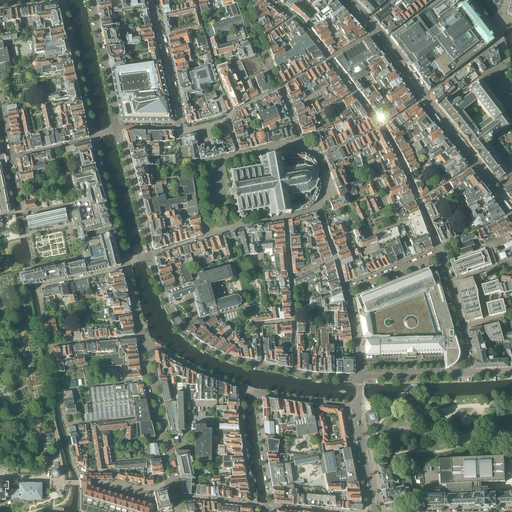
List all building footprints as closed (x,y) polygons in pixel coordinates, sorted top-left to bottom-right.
[(140,1),(133,2),(132,0),(127,0),(128,9),(135,8),(141,8),(140,1)] [(148,11),(146,0),(145,0),(140,1),(141,8),(142,12),(148,11)] [(215,1),(208,2),(210,10),(216,9),(214,4),(222,2),(223,7),(223,9),(225,8),(225,7),(236,4),(234,0),(222,0),(221,0),(220,0),(215,0),(215,1)] [(264,2),(260,0),(259,0),(253,5),(254,9),(255,10),(262,5),(264,2)] [(290,9),(299,1),(297,0),(289,0),(285,5),(290,9)] [(299,0),(299,1),(290,9),(300,16),(306,23),(310,19),(311,19),(314,17),(320,13),(327,8),(335,1),(334,0),(299,0)] [(364,0),(360,4),(370,15),(371,15),(380,7),(383,5),(383,4),(387,0),(364,0)] [(395,0),(390,4),(394,8),(395,9),(398,7),(401,11),(405,7),(410,4),(412,6),(415,3),(413,1),(412,0),(395,0)] [(419,0),(412,0),(415,3),(420,10),(424,7),(419,0)] [(454,6),(460,1),(461,0),(460,0),(439,0),(427,9),(436,24),(453,11),(456,9),(454,6)] [(330,16),(341,7),(335,1),(327,8),(320,13),(314,17),(311,19),(310,19),(311,21),(314,19),(316,22),(317,21),(318,23),(319,23),(320,24),(322,22),(321,22),(322,22),(323,22),(325,20),(330,16)] [(210,10),(208,2),(199,4),(201,12),(210,10)] [(264,2),(262,5),(261,6),(262,6),(259,8),(262,11),(268,7),(270,5),(264,2)] [(412,6),(411,6),(416,13),(418,12),(420,10),(415,3),(412,6)] [(44,13),(59,11),(58,4),(43,6),(44,13)] [(240,16),(236,4),(225,7),(225,8),(228,17),(229,19),(240,16)] [(395,9),(390,4),(388,6),(387,5),(380,10),(381,12),(374,18),(378,23),(379,25),(389,17),(390,14),(389,14),(390,13),(395,9)] [(412,16),(416,13),(411,6),(412,6),(410,4),(405,7),(412,16)] [(485,48),(493,42),(493,41),(493,40),(482,26),(480,23),(478,20),(476,18),(471,12),(466,7),(464,4),(456,9),(453,11),(454,13),(434,28),(438,33),(440,36),(407,58),(412,65),(425,56),(429,61),(431,64),(429,65),(430,66),(428,67),(427,66),(425,68),(430,75),(433,72),(437,70),(444,79),(460,67),(485,48)] [(503,12),(508,14),(509,11),(510,7),(499,4),(499,5),(503,12)] [(173,12),(172,9),(170,10),(169,5),(162,7),(163,14),(169,13),(173,12)] [(44,13),(43,6),(34,7),(35,14),(44,13)] [(268,7),(262,11),(256,16),(259,21),(266,16),(268,15),(270,17),(273,15),(271,13),(272,12),(268,7)] [(335,18),(344,11),(343,9),(341,7),(330,16),(325,20),(330,27),(332,25),(336,22),(334,20),(335,19),(335,18)] [(390,21),(392,20),(396,17),(399,15),(400,14),(401,14),(402,12),(401,11),(398,7),(395,9),(390,13),(389,14),(390,14),(389,17),(379,25),(381,27),(383,28),(385,30),(392,24),(390,21)] [(408,19),(412,16),(405,7),(401,11),(402,12),(404,11),(405,13),(404,13),(408,19)] [(31,15),(30,8),(18,9),(20,18),(30,17),(30,15),(31,15)] [(122,11),(122,10),(118,10),(117,8),(111,9),(98,11),(100,21),(116,19),(115,14),(114,15),(114,13),(122,11)] [(149,17),(148,11),(142,12),(141,8),(135,8),(136,13),(139,13),(140,18),(142,18),(149,17)] [(16,23),(16,20),(21,20),(20,18),(18,9),(14,10),(8,11),(9,16),(7,16),(8,21),(8,22),(14,21),(14,26),(15,26),(17,25),(17,22),(16,23)] [(276,17),(281,13),(276,9),(272,12),(271,13),(273,15),(270,17),(271,18),(273,20),(275,19),(276,20),(273,22),(275,23),(276,22),(278,20),(276,17)] [(436,24),(427,9),(416,17),(427,31),(436,24)] [(62,26),(59,12),(59,11),(44,13),(35,14),(35,16),(37,30),(44,29),(45,29),(45,24),(51,23),(52,28),(62,26)] [(347,14),(344,11),(335,18),(335,19),(334,20),(336,22),(347,14)] [(404,13),(405,13),(404,11),(402,12),(401,14),(400,14),(399,15),(405,22),(408,19),(404,13)] [(335,28),(350,17),(347,14),(336,22),(332,25),(335,28)] [(274,28),(284,21),(288,18),(284,15),(278,20),(276,22),(275,23),(273,25),(274,28)] [(399,15),(396,17),(402,24),(405,22),(399,15)] [(221,21),(220,22),(211,24),(211,25),(215,35),(233,29),(244,25),(243,25),(243,22),(241,19),(240,16),(241,16),(240,16),(229,19),(221,22),(221,21)] [(266,24),(271,22),(270,21),(270,22),(266,16),(259,21),(262,27),(266,24)] [(151,26),(149,17),(142,18),(143,23),(144,23),(144,26),(151,26)] [(350,17),(335,28),(337,30),(346,24),(347,26),(354,21),(350,17)] [(428,33),(427,31),(416,17),(400,30),(390,37),(407,58),(440,36),(438,33),(434,28),(428,33)] [(402,24),(396,17),(392,20),(394,23),(397,27),(402,24)] [(113,23),(112,21),(116,21),(116,19),(100,21),(102,28),(117,26),(117,30),(118,30),(120,30),(119,26),(119,22),(113,23)] [(326,28),(316,35),(321,41),(324,45),(334,39),(336,41),(337,40),(345,35),(346,35),(350,33),(359,26),(354,21),(347,26),(346,24),(337,30),(335,28),(332,25),(330,27),(325,20),(323,22),(322,22),(321,22),(322,22),(322,23),(326,28)] [(271,22),(266,24),(268,27),(270,30),(274,28),(273,25),(275,23),(273,22),(272,23),(271,22)] [(291,33),(299,27),(294,22),(287,26),(285,24),(284,25),(282,27),(287,35),(291,33)] [(326,28),(322,23),(312,29),(316,35),(326,28)] [(394,23),(392,24),(385,30),(388,35),(397,27),(394,23)] [(215,35),(211,25),(206,27),(210,40),(216,38),(215,35)] [(216,38),(210,40),(213,52),(214,57),(219,56),(221,55),(228,53),(251,46),(249,38),(248,36),(244,25),(233,29),(234,32),(239,30),(240,32),(241,32),(244,40),(234,43),(230,44),(219,47),(216,38)] [(64,32),(62,26),(52,28),(49,28),(50,33),(50,34),(53,33),(53,34),(64,32)] [(153,36),(151,26),(144,26),(138,27),(139,35),(140,35),(141,37),(143,37),(153,36)] [(359,26),(350,33),(352,36),(361,29),(359,26)] [(282,27),(278,29),(283,36),(284,37),(286,35),(287,35),(282,27)] [(299,27),(291,33),(287,35),(290,40),(289,41),(290,43),(305,34),(299,27)] [(283,36),(278,29),(271,34),(265,37),(269,46),(272,54),(279,49),(277,48),(280,46),(281,48),(286,45),(282,38),(275,43),(275,42),(274,41),(283,36)] [(361,29),(352,36),(355,41),(356,40),(357,40),(362,36),(363,36),(366,34),(361,29)] [(121,44),(118,30),(117,30),(103,32),(106,46),(120,44),(121,44)] [(17,39),(16,33),(16,31),(16,32),(1,35),(2,40),(3,40),(3,42),(4,42),(4,41),(8,40),(8,41),(9,41),(9,40),(17,39)] [(190,38),(190,36),(191,36),(190,31),(188,32),(188,31),(184,32),(183,32),(185,37),(183,38),(184,42),(186,41),(186,44),(191,43),(191,40),(194,40),(193,37),(190,38)] [(66,39),(64,32),(53,34),(53,33),(50,34),(50,33),(46,34),(45,35),(34,36),(28,37),(30,50),(31,50),(46,47),(45,44),(52,42),(52,43),(66,39)] [(180,38),(183,38),(185,37),(183,32),(179,33),(174,35),(168,36),(169,42),(175,41),(180,38)] [(345,35),(337,40),(340,43),(342,41),(341,40),(345,38),(349,44),(355,41),(352,36),(350,33),(346,35),(345,35)] [(299,55),(300,58),(302,57),(304,59),(305,58),(307,57),(307,56),(304,51),(306,50),(314,45),(305,34),(290,43),(286,45),(281,48),(279,49),(272,54),(277,67),(285,62),(288,60),(288,61),(294,57),(299,55)] [(140,37),(134,38),(131,38),(131,36),(125,37),(126,43),(123,44),(123,43),(122,43),(122,44),(120,45),(120,44),(106,46),(108,57),(126,55),(131,54),(130,46),(141,44),(140,37)] [(181,46),(171,49),(172,54),(188,49),(187,46),(197,43),(196,40),(198,39),(197,38),(195,37),(193,37),(194,40),(191,40),(191,43),(186,44),(181,46)] [(205,37),(198,39),(196,40),(197,43),(198,48),(207,45),(205,37)] [(171,49),(181,46),(180,38),(175,41),(169,42),(170,44),(171,49)] [(366,62),(380,53),(376,47),(369,38),(362,42),(334,59),(346,74),(366,62)] [(68,47),(66,39),(52,43),(52,42),(45,44),(46,47),(31,50),(32,55),(44,53),(45,59),(51,59),(51,58),(70,55),(68,47)] [(339,45),(336,41),(334,39),(324,45),(327,49),(333,45),(335,47),(339,45)] [(157,51),(154,40),(147,41),(149,52),(150,52),(157,51)] [(339,45),(335,47),(338,51),(345,46),(342,41),(340,43),(337,40),(336,41),(339,45)] [(307,57),(308,56),(318,51),(316,48),(314,45),(306,50),(309,55),(307,56),(307,57)] [(333,45),(327,49),(331,54),(335,52),(338,51),(335,47),(333,45)] [(255,56),(251,46),(228,53),(230,58),(238,55),(240,61),(253,56),(255,56)] [(495,50),(496,50),(496,48),(496,47),(495,47),(494,47),(488,52),(491,56),(493,54),(492,53),(496,51),(495,50)] [(4,49),(0,49),(0,63),(4,63),(10,62),(7,48),(4,49)] [(189,48),(188,49),(172,54),(173,59),(190,54),(189,48)] [(210,55),(209,51),(209,50),(208,51),(208,50),(203,51),(203,52),(197,53),(198,59),(200,58),(210,55)] [(150,52),(152,59),(153,63),(159,62),(158,58),(157,51),(150,52)] [(318,51),(308,56),(307,57),(305,58),(308,62),(310,60),(309,58),(311,57),(313,60),(321,55),(318,51)] [(493,58),(491,56),(488,52),(484,54),(478,58),(482,64),(489,60),(493,58)] [(350,78),(383,57),(380,53),(366,62),(346,74),(350,78)] [(126,55),(108,57),(111,69),(129,67),(129,66),(128,60),(131,60),(131,57),(131,54),(126,55)] [(191,61),(193,61),(192,57),(191,54),(190,54),(173,59),(175,66),(184,64),(191,61)] [(61,66),(72,64),(70,55),(51,58),(51,59),(45,59),(34,61),(35,69),(42,68),(42,66),(51,65),(51,68),(57,67),(61,66)] [(299,55),(294,57),(302,72),(307,69),(300,58),(299,55)] [(313,60),(309,62),(310,63),(312,62),(314,66),(316,64),(324,59),(321,55),(313,60)] [(498,55),(493,58),(489,60),(493,66),(498,63),(499,62),(499,61),(498,55)] [(431,64),(429,61),(425,56),(412,65),(412,66),(414,69),(417,73),(425,68),(427,66),(428,67),(430,66),(429,65),(431,64)] [(302,72),(294,57),(288,61),(290,64),(291,66),(291,65),(297,75),(302,72)] [(302,57),(300,58),(307,69),(311,67),(308,63),(308,62),(305,58),(304,59),(302,57)] [(390,66),(383,57),(350,78),(354,83),(359,80),(369,74),(373,78),(390,66)] [(493,66),(489,60),(482,64),(482,65),(486,70),(492,66),(493,66)] [(192,64),(191,61),(184,64),(175,66),(177,73),(189,70),(188,67),(190,66),(190,65),(192,64)] [(167,97),(159,62),(153,63),(129,66),(129,67),(111,69),(112,76),(114,87),(116,97),(118,102),(122,122),(139,122),(173,123),(167,97)] [(325,62),(317,67),(322,74),(326,71),(327,73),(332,70),(327,63),(326,62),(325,62)] [(213,83),(219,80),(213,63),(202,66),(196,68),(189,70),(177,73),(180,89),(192,86),(194,94),(198,93),(199,96),(204,95),(202,86),(213,83)] [(75,73),(72,64),(61,66),(57,67),(51,68),(52,73),(60,72),(61,76),(75,73)] [(291,66),(290,64),(287,66),(288,67),(288,68),(288,69),(293,78),(297,75),(291,65),(291,66)] [(242,90),(240,85),(234,87),(228,72),(227,68),(225,65),(218,68),(222,82),(233,108),(244,103),(241,96),(239,92),(242,91),(242,90)] [(474,71),(470,66),(470,65),(469,65),(468,65),(463,70),(465,73),(464,74),(466,77),(474,71)] [(373,78),(376,84),(394,72),(390,66),(373,78)] [(323,76),(322,74),(317,67),(313,70),(316,75),(318,79),(320,78),(322,77),(323,76)] [(426,78),(430,75),(425,68),(417,73),(424,84),(428,89),(428,91),(433,87),(426,78)] [(293,78),(288,69),(283,71),(285,75),(288,81),(293,78)] [(318,79),(316,75),(313,70),(306,74),(304,75),(308,82),(310,84),(312,88),(317,86),(314,81),(316,80),(319,84),(319,85),(322,83),(318,79)] [(327,74),(323,76),(326,80),(335,74),(334,73),(332,70),(327,73),(327,74)] [(437,70),(433,72),(441,82),(444,79),(437,70)] [(465,73),(463,70),(454,77),(458,82),(462,79),(463,80),(466,77),(464,74),(465,73)] [(463,80),(462,80),(465,84),(466,85),(467,86),(475,79),(478,77),(476,75),(474,71),(466,77),(463,80)] [(394,72),(376,84),(374,84),(371,87),(375,93),(376,92),(383,88),(384,87),(398,78),(394,72)] [(433,72),(430,75),(426,78),(433,87),(441,82),(433,72)] [(53,78),(54,86),(76,81),(75,73),(61,76),(53,78)] [(337,78),(335,74),(326,80),(328,83),(337,78)] [(255,78),(261,94),(267,91),(268,90),(266,85),(265,82),(263,83),(262,79),(264,78),(262,75),(255,78)] [(308,82),(304,75),(300,78),(304,84),(304,85),(305,85),(306,86),(310,84),(308,82)] [(321,80),(320,78),(318,79),(322,83),(324,86),(328,84),(328,83),(326,80),(323,76),(322,77),(323,79),(321,80)] [(458,82),(454,77),(450,80),(451,81),(450,81),(454,85),(453,86),(455,89),(457,88),(459,91),(461,89),(466,85),(465,84),(462,80),(463,80),(462,79),(458,82)] [(244,103),(246,101),(250,99),(261,94),(255,78),(251,80),(247,82),(250,89),(246,91),(247,93),(243,95),(241,96),(244,103)] [(324,86),(325,87),(326,89),(340,82),(337,78),(328,83),(328,84),(324,86)] [(398,88),(403,85),(398,78),(384,87),(387,91),(386,91),(387,93),(396,87),(396,88),(397,87),(398,88)] [(359,80),(354,83),(357,88),(362,84),(359,80)] [(45,95),(78,88),(76,81),(54,86),(42,89),(43,95),(45,95)] [(299,90),(294,81),(288,84),(291,91),(294,89),(295,92),(299,90)] [(455,90),(449,82),(449,83),(448,81),(440,88),(444,93),(445,95),(447,97),(447,96),(449,95),(449,94),(454,90),(455,90)] [(326,89),(327,90),(327,91),(328,93),(331,91),(332,93),(343,86),(340,82),(326,89)] [(461,100),(459,101),(457,98),(453,101),(449,97),(439,105),(453,123),(455,125),(455,126),(457,127),(456,128),(457,128),(459,131),(460,132),(464,137),(463,137),(461,139),(463,141),(464,142),(465,144),(468,142),(471,146),(475,152),(476,153),(477,154),(477,155),(484,163),(483,163),(484,164),(485,165),(485,166),(486,166),(488,169),(489,170),(492,173),(494,172),(498,177),(499,179),(508,172),(507,170),(505,169),(503,165),(505,163),(506,163),(505,162),(505,163),(504,161),(490,142),(490,141),(493,139),(495,138),(495,137),(497,136),(498,135),(499,134),(500,134),(502,132),(502,133),(505,130),(506,131),(507,130),(506,129),(507,129),(508,128),(509,128),(509,127),(511,125),(503,114),(505,113),(481,82),(478,84),(477,82),(470,87),(471,89),(468,91),(470,93),(468,95),(468,94),(468,95),(467,96),(466,95),(466,96),(465,97),(464,97),(463,99),(463,98),(462,98),(463,99),(461,100),(461,99),(461,100)] [(301,100),(304,99),(307,97),(310,96),(313,94),(317,92),(320,90),(325,87),(324,86),(322,83),(319,85),(319,84),(317,86),(312,88),(308,90),(291,100),(293,105),(301,100)] [(367,90),(366,90),(362,84),(357,88),(361,93),(367,90)] [(376,101),(370,105),(375,113),(382,109),(391,104),(393,102),(408,92),(403,85),(398,88),(397,87),(396,88),(396,87),(387,93),(389,95),(378,102),(376,101)] [(192,86),(180,89),(182,97),(192,94),(192,95),(194,94),(192,86)] [(291,100),(308,90),(306,88),(305,87),(306,87),(305,86),(301,89),(299,90),(295,92),(292,93),(288,95),(291,100)] [(339,95),(347,90),(344,87),(343,86),(332,93),(334,96),(337,101),(338,100),(341,99),(339,95)] [(223,103),(228,102),(225,95),(221,87),(217,88),(221,97),(219,98),(220,100),(221,99),(223,103)] [(371,87),(366,90),(367,90),(361,93),(363,95),(366,99),(375,93),(371,87)] [(67,98),(80,96),(78,88),(45,95),(46,102),(52,100),(55,100),(55,101),(67,99),(67,98)] [(443,94),(444,93),(440,88),(432,94),(431,94),(431,95),(431,96),(435,101),(442,95),(443,94)] [(341,99),(350,94),(347,90),(339,95),(341,99)] [(378,102),(389,95),(387,93),(386,91),(379,96),(376,92),(375,93),(366,99),(370,105),(376,101),(378,102)] [(217,101),(216,99),(215,93),(214,93),(214,92),(204,95),(204,96),(204,97),(206,103),(207,103),(210,102),(211,104),(208,105),(212,118),(221,114),(217,101)] [(408,92),(393,102),(397,109),(398,108),(402,105),(412,98),(408,92)] [(192,94),(182,97),(183,103),(189,102),(190,103),(190,100),(189,99),(193,98),(199,96),(198,93),(194,94),(192,95),(192,94)] [(274,93),(267,97),(273,107),(274,107),(275,108),(278,106),(276,100),(274,93)] [(344,104),(354,99),(351,95),(342,101),(344,104)] [(437,104),(445,97),(442,95),(435,101),(437,104)] [(81,102),(80,96),(67,98),(67,99),(68,102),(63,104),(63,103),(57,104),(58,107),(57,107),(58,107),(81,102)] [(337,101),(334,96),(330,98),(326,101),(329,106),(337,101)] [(273,107),(267,97),(263,99),(266,105),(268,105),(270,109),(273,107)] [(278,106),(275,108),(280,119),(282,118),(283,121),(289,119),(287,112),(284,104),(282,98),(276,100),(278,106)] [(412,98),(402,105),(404,109),(412,104),(414,102),(415,102),(412,98)] [(220,100),(217,101),(221,114),(226,112),(223,103),(221,99),(220,100)] [(266,105),(263,99),(258,101),(263,112),(270,109),(268,105),(266,105)] [(356,102),(354,99),(344,104),(346,108),(356,102)] [(263,112),(258,101),(252,105),(255,111),(250,113),(251,114),(252,117),(257,115),(263,112)] [(326,101),(321,104),(323,109),(329,106),(326,101)] [(81,102),(58,107),(56,108),(58,114),(68,112),(67,108),(68,108),(69,108),(70,108),(70,110),(70,112),(83,109),(81,102)] [(199,108),(197,102),(194,103),(195,108),(197,108),(197,110),(199,110),(202,120),(212,118),(208,105),(203,107),(199,108)] [(346,108),(347,110),(339,114),(343,121),(346,118),(350,116),(355,113),(362,109),(362,108),(356,102),(346,108)] [(306,107),(303,108),(302,105),(302,104),(297,107),(294,108),(294,109),(296,113),(306,108),(306,107)] [(418,120),(425,115),(424,114),(417,104),(411,108),(405,113),(404,113),(407,118),(404,120),(406,123),(409,120),(411,123),(412,123),(412,124),(418,120)] [(16,105),(15,105),(13,105),(12,105),(6,106),(8,116),(18,114),(20,113),(19,110),(18,110),(17,109),(16,105)] [(255,111),(252,105),(246,108),(249,114),(250,113),(255,111)] [(398,108),(397,109),(395,110),(397,114),(404,109),(402,105),(398,108)] [(297,117),(312,110),(310,106),(306,108),(296,113),(297,117)] [(274,107),(273,107),(270,109),(263,112),(257,115),(263,129),(268,127),(270,131),(276,128),(274,123),(275,123),(276,125),(279,124),(281,123),(280,119),(275,108),(274,107)] [(191,109),(190,109),(191,115),(192,115),(194,121),(198,121),(196,111),(195,108),(191,109)] [(249,114),(246,108),(242,110),(244,115),(247,119),(246,117),(251,114),(250,113),(249,114)] [(84,116),(83,109),(70,112),(68,112),(58,114),(58,115),(59,121),(69,119),(68,115),(71,114),(72,119),(84,116)] [(191,115),(190,109),(185,110),(188,121),(188,123),(194,122),(194,121),(192,115),(191,115)] [(368,116),(362,109),(355,113),(358,117),(360,116),(362,120),(364,119),(368,116)] [(385,114),(382,109),(375,113),(382,124),(390,119),(393,117),(390,113),(389,111),(385,114)] [(314,114),(312,110),(297,117),(299,122),(307,118),(314,114)] [(240,119),(237,112),(235,113),(234,117),(232,123),(240,119)] [(247,119),(244,115),(243,116),(244,117),(240,119),(232,123),(233,126),(243,121),(244,124),(247,123),(250,122),(249,118),(247,119)] [(422,133),(433,124),(425,115),(418,120),(412,124),(406,129),(408,132),(409,131),(409,132),(418,126),(422,133)] [(69,119),(59,121),(57,122),(59,128),(66,126),(71,125),(70,121),(72,121),(73,125),(85,122),(84,116),(72,119),(69,119)] [(300,126),(310,121),(311,120),(315,119),(313,116),(299,123),(300,126)] [(360,135),(356,128),(354,125),(350,116),(346,118),(348,121),(355,137),(360,135)] [(376,127),(372,121),(368,116),(364,119),(365,121),(369,119),(369,120),(368,121),(372,129),(376,127)] [(406,123),(404,120),(401,116),(397,119),(402,126),(406,123)] [(318,123),(318,122),(317,122),(315,119),(311,120),(312,120),(314,124),(312,124),(310,121),(300,126),(301,131),(309,127),(309,128),(310,127),(310,126),(318,123)] [(404,129),(402,126),(397,119),(392,122),(396,127),(398,126),(399,128),(401,131),(404,129)] [(355,137),(348,121),(343,123),(342,120),(340,121),(332,124),(335,130),(338,129),(341,134),(342,134),(343,136),(342,137),(345,142),(355,137)] [(409,120),(406,123),(402,126),(404,129),(411,123),(409,120)] [(318,123),(310,126),(310,127),(312,126),(314,131),(316,135),(318,140),(322,138),(321,134),(324,132),(326,131),(333,128),(331,124),(322,128),(318,130),(317,129),(317,126),(321,124),(319,121),(318,122),(318,123)] [(366,121),(364,123),(368,131),(372,129),(368,121),(366,121)] [(17,122),(10,124),(11,132),(20,130),(19,126),(20,126),(19,122),(17,122)] [(87,128),(86,122),(85,122),(73,125),(74,128),(72,129),(71,125),(66,126),(66,130),(67,132),(68,132),(87,128)] [(396,127),(392,122),(389,124),(393,131),(397,129),(399,128),(398,126),(396,127)] [(364,123),(362,124),(360,126),(364,133),(368,131),(364,123)] [(399,132),(397,129),(393,131),(389,124),(385,127),(392,137),(399,133),(399,132)] [(423,140),(437,129),(433,124),(422,133),(420,134),(419,134),(423,140)] [(312,126),(310,127),(309,128),(309,127),(301,131),(303,135),(314,131),(312,126)] [(364,133),(360,126),(356,128),(360,135),(364,133)] [(87,128),(68,132),(69,136),(73,136),(88,132),(87,128)] [(338,129),(335,130),(337,133),(339,132),(340,135),(339,135),(338,134),(338,135),(338,136),(339,139),(341,143),(342,144),(345,142),(342,137),(343,136),(342,134),(341,134),(338,129)] [(379,129),(374,132),(381,145),(387,142),(384,136),(383,135),(379,129)] [(401,136),(408,132),(406,129),(402,131),(399,133),(392,137),(392,138),(394,141),(401,136)] [(412,147),(415,152),(412,153),(413,154),(414,154),(422,149),(428,145),(441,135),(437,129),(423,140),(419,134),(413,138),(411,139),(406,142),(407,144),(410,148),(412,147)] [(267,144),(264,134),(264,132),(263,132),(263,130),(260,131),(260,133),(255,134),(259,146),(267,144)] [(334,130),(328,132),(330,138),(334,147),(340,144),(338,139),(334,130)] [(49,136),(48,131),(47,131),(43,132),(45,141),(46,147),(51,146),(49,136)] [(133,138),(132,131),(125,131),(125,132),(128,145),(142,143),(141,138),(133,138)] [(139,132),(132,131),(133,138),(141,138),(142,143),(146,143),(146,137),(145,132),(141,132),(139,132)] [(243,140),(246,139),(248,138),(246,132),(246,131),(243,131),(235,134),(238,145),(244,144),(243,140)] [(254,131),(250,132),(254,147),(259,146),(255,134),(254,131)] [(62,143),(60,134),(58,134),(57,132),(55,132),(53,132),(56,144),(62,143)] [(152,136),(146,137),(146,143),(158,142),(157,132),(151,132),(152,136)] [(322,138),(318,140),(319,145),(324,142),(327,141),(326,138),(325,134),(324,133),(324,132),(321,134),(322,138)] [(331,149),(334,147),(330,138),(328,132),(325,134),(326,138),(327,141),(331,149)] [(384,149),(381,145),(374,132),(369,134),(376,146),(378,151),(384,149)] [(376,146),(369,134),(363,137),(350,144),(353,151),(354,151),(355,153),(359,151),(362,149),(363,151),(364,151),(368,149),(369,150),(376,146)] [(225,154),(224,147),(223,148),(220,139),(209,142),(197,145),(195,135),(183,138),(183,139),(184,146),(185,147),(191,145),(192,147),(188,148),(189,161),(198,159),(200,158),(200,160),(208,158),(209,159),(210,158),(216,156),(216,157),(217,156),(222,155),(225,154)] [(446,140),(441,135),(428,145),(422,149),(414,154),(415,154),(419,159),(426,154),(430,151),(446,140)] [(223,148),(224,147),(233,145),(230,136),(229,136),(220,139),(223,148)] [(442,153),(451,147),(446,140),(430,151),(431,153),(427,155),(427,156),(426,157),(430,162),(442,153)] [(91,150),(90,143),(90,142),(80,145),(72,147),(63,149),(64,154),(66,154),(73,152),(73,154),(73,155),(78,154),(78,153),(91,150)] [(159,142),(158,142),(146,143),(142,143),(128,145),(130,151),(146,148),(147,148),(153,147),(159,147),(159,142)] [(328,150),(324,142),(319,145),(321,148),(322,152),(324,152),(328,150)] [(407,144),(405,145),(399,149),(401,154),(410,148),(407,144)] [(235,152),(233,145),(224,147),(225,154),(230,153),(235,152)] [(349,153),(347,146),(343,147),(347,156),(346,156),(350,164),(353,163),(351,159),(351,158),(352,158),(350,153),(349,153)] [(378,151),(376,146),(369,150),(371,154),(372,155),(379,152),(378,151)] [(147,148),(146,148),(148,157),(152,157),(159,156),(161,155),(161,150),(158,150),(158,149),(162,149),(162,147),(159,147),(153,147),(147,148)] [(338,150),(342,159),(343,159),(344,160),(340,162),(339,162),(339,163),(338,164),(339,167),(344,164),(345,167),(350,164),(346,156),(347,156),(343,147),(338,150)] [(384,149),(378,151),(379,152),(381,158),(383,162),(394,156),(392,151),(391,149),(389,147),(384,149)] [(448,161),(448,160),(458,154),(455,151),(452,147),(451,147),(442,153),(448,161)] [(146,148),(130,151),(132,160),(148,157),(146,148)] [(410,148),(401,154),(404,159),(413,154),(412,153),(410,148)] [(95,165),(91,150),(78,153),(78,154),(73,155),(73,154),(72,155),(75,169),(95,165)] [(52,151),(46,153),(47,158),(48,162),(54,160),(53,155),(52,151)] [(354,151),(353,151),(352,152),(354,157),(356,164),(361,163),(362,162),(359,154),(360,154),(359,151),(355,153),(354,151)] [(300,161),(297,162),(295,162),(295,161),(289,162),(288,162),(283,163),(283,161),(282,161),(281,161),(280,155),(281,155),(281,154),(280,154),(280,153),(279,153),(278,153),(278,154),(275,155),(275,156),(273,157),(271,157),(271,156),(270,156),(267,156),(267,155),(266,155),(266,157),(261,158),(260,156),(259,157),(260,158),(258,158),(258,159),(260,159),(261,166),(256,167),(256,165),(255,165),(255,167),(250,168),(250,166),(249,166),(249,168),(244,169),(244,167),(243,167),(243,169),(238,170),(238,168),(237,168),(237,170),(232,171),(232,169),(231,170),(231,171),(229,172),(229,173),(231,173),(232,179),(230,179),(230,181),(232,180),(233,185),(232,186),(232,188),(233,188),(234,188),(234,189),(230,190),(229,190),(230,191),(230,193),(231,196),(230,197),(231,197),(231,196),(235,196),(235,197),(234,197),(234,198),(234,199),(235,200),(236,200),(237,205),(235,205),(235,206),(237,206),(238,212),(236,213),(237,214),(238,214),(239,214),(239,216),(238,217),(239,218),(240,217),(240,218),(241,218),(241,219),(242,219),(242,218),(243,218),(244,218),(245,219),(245,218),(246,216),(247,216),(247,215),(246,215),(245,212),(251,211),(251,213),(252,213),(252,211),(257,210),(257,212),(258,212),(258,210),(263,209),(263,211),(264,211),(264,209),(268,208),(270,215),(268,215),(268,216),(270,216),(270,217),(271,217),(271,216),(277,215),(277,216),(278,216),(278,215),(281,214),(283,213),(285,213),(286,213),(289,213),(289,214),(290,214),(290,213),(291,212),(291,211),(290,212),(288,204),(299,202),(299,199),(298,197),(300,196),(304,195),(310,194),(310,193),(315,189),(316,188),(318,182),(319,182),(319,181),(317,181),(316,174),(317,174),(317,173),(316,173),(312,168),(311,168),(305,166),(305,165),(300,164),(300,161)] [(448,161),(442,153),(430,162),(433,166),(439,162),(441,165),(448,161)] [(333,162),(330,154),(325,156),(324,157),(325,158),(328,168),(335,165),(333,162)] [(415,159),(413,154),(404,159),(407,164),(415,159)] [(441,165),(439,162),(427,170),(428,172),(430,175),(439,169),(440,170),(441,169),(445,173),(448,171),(463,161),(458,154),(448,160),(448,161),(441,165)] [(25,172),(20,173),(21,181),(33,179),(32,172),(33,172),(34,174),(38,173),(49,171),(50,170),(48,162),(47,158),(41,159),(35,161),(34,155),(28,157),(31,171),(28,171),(25,172)] [(396,161),(394,156),(383,162),(384,164),(385,166),(387,166),(396,161)] [(31,171),(28,157),(22,158),(24,165),(25,168),(27,168),(28,171),(31,171)] [(148,157),(132,160),(134,169),(135,168),(147,166),(150,165),(149,162),(148,157)] [(381,158),(378,159),(376,160),(379,167),(384,164),(383,162),(381,158)] [(417,158),(415,159),(407,164),(409,169),(419,163),(419,162),(417,158)] [(399,165),(396,161),(387,166),(388,168),(391,167),(391,168),(392,169),(399,165)] [(464,170),(468,167),(463,161),(448,171),(449,173),(452,177),(463,170),(464,170)] [(0,212),(10,211),(9,205),(8,205),(8,204),(9,204),(9,203),(8,203),(8,202),(3,176),(2,176),(2,175),(3,175),(3,174),(2,174),(2,173),(0,162),(0,212)] [(433,166),(430,162),(424,165),(427,170),(433,166)] [(418,166),(420,165),(420,164),(419,163),(409,169),(411,173),(412,172),(417,170),(419,168),(419,167),(418,166)] [(384,164),(379,167),(381,172),(382,174),(387,171),(386,169),(388,168),(387,166),(385,166),(384,164)] [(96,171),(95,165),(75,169),(71,170),(73,177),(96,171)] [(331,173),(337,170),(335,165),(328,168),(331,173)] [(366,166),(365,165),(362,166),(363,168),(366,174),(370,172),(367,166),(366,166)] [(401,171),(399,165),(392,169),(390,170),(391,172),(392,175),(401,171)] [(148,169),(147,166),(135,168),(137,177),(144,176),(147,176),(147,173),(150,172),(149,169),(148,169)] [(339,174),(344,172),(342,168),(338,170),(331,173),(333,179),(340,177),(339,174)] [(454,190),(474,176),(469,169),(449,183),(452,188),(453,190),(454,190)] [(387,174),(391,172),(390,170),(387,171),(382,174),(380,175),(382,180),(388,177),(387,174)] [(99,181),(96,171),(73,177),(71,177),(75,193),(84,191),(83,185),(86,184),(87,190),(101,187),(99,181)] [(393,189),(387,192),(390,197),(387,198),(389,206),(393,204),(394,203),(411,194),(409,191),(406,182),(403,176),(401,171),(392,175),(388,177),(391,183),(393,189)] [(345,172),(344,172),(339,174),(340,177),(333,179),(338,190),(348,185),(346,179),(347,178),(345,172)] [(152,175),(147,176),(144,176),(137,177),(140,187),(152,186),(151,182),(153,182),(153,180),(152,175)] [(434,182),(430,175),(424,178),(425,180),(426,179),(428,182),(424,184),(423,181),(415,184),(416,187),(418,190),(425,186),(434,182)] [(442,178),(441,176),(435,180),(439,186),(445,182),(442,178)] [(457,197),(480,184),(474,176),(454,190),(458,188),(460,192),(456,194),(457,197)] [(391,183),(388,177),(382,180),(385,186),(391,183)] [(192,178),(179,180),(180,187),(182,187),(183,191),(184,191),(184,195),(185,196),(195,194),(194,188),(194,186),(193,184),(192,178)] [(366,186),(367,186),(367,185),(365,179),(361,181),(348,185),(338,190),(340,196),(366,186)] [(310,199),(310,198),(306,199),(309,207),(315,202),(316,200),(318,196),(320,188),(320,181),(319,181),(319,182),(317,188),(316,188),(315,189),(314,194),(311,199),(310,199)] [(393,189),(391,183),(385,186),(387,191),(387,192),(393,189)] [(489,195),(486,191),(486,190),(485,188),(484,188),(480,184),(457,197),(455,198),(457,201),(462,198),(461,198),(463,196),(469,206),(489,195)] [(188,209),(197,207),(197,206),(196,203),(195,196),(195,195),(195,194),(185,196),(185,198),(174,200),(174,199),(167,201),(167,202),(165,202),(164,196),(161,185),(156,185),(152,186),(153,191),(151,191),(151,192),(152,194),(153,198),(150,199),(143,201),(145,210),(147,218),(148,218),(154,216),(160,215),(158,208),(164,207),(165,213),(170,212),(176,211),(178,210),(177,206),(182,204),(183,209),(186,209),(188,209)] [(366,186),(340,196),(339,196),(338,197),(329,200),(333,211),(347,206),(347,205),(349,205),(347,198),(357,195),(356,195),(368,190),(366,186)] [(428,192),(425,186),(418,190),(421,196),(428,192)] [(444,186),(439,189),(443,196),(446,194),(447,193),(448,192),(444,186)] [(84,260),(84,261),(85,266),(87,274),(88,273),(106,269),(107,269),(111,268),(121,266),(115,242),(113,234),(112,234),(110,234),(106,235),(104,236),(99,237),(99,238),(88,240),(87,237),(86,233),(100,229),(110,226),(111,226),(105,203),(101,187),(87,190),(85,190),(85,191),(89,208),(91,208),(94,220),(87,222),(84,223),(80,208),(69,211),(73,227),(76,226),(76,228),(78,234),(77,235),(79,239),(80,243),(84,260)] [(454,199),(450,191),(448,192),(447,193),(446,194),(448,196),(445,198),(443,196),(441,197),(440,195),(437,197),(439,202),(440,201),(442,205),(454,199)] [(439,202),(437,197),(434,192),(428,195),(429,195),(429,196),(431,202),(433,201),(434,204),(435,203),(439,202)] [(411,194),(394,203),(398,209),(412,201),(414,200),(411,194)] [(429,196),(429,195),(422,199),(425,205),(430,202),(431,202),(429,196)] [(498,206),(489,195),(469,206),(468,207),(472,214),(470,215),(473,220),(472,222),(475,227),(477,227),(477,226),(478,228),(485,225),(482,219),(484,218),(483,215),(484,214),(484,213),(498,206)] [(370,202),(372,206),(372,207),(378,204),(375,198),(373,200),(370,201),(369,199),(369,200),(370,202)] [(306,199),(304,199),(301,200),(301,199),(299,199),(299,202),(301,210),(309,207),(306,199)] [(38,207),(36,201),(25,203),(26,209),(33,208),(34,207),(38,207)] [(301,210),(299,202),(288,204),(290,212),(291,211),(291,212),(301,210)] [(408,211),(416,206),(414,202),(404,208),(402,209),(403,211),(405,210),(406,212),(408,211)] [(430,202),(425,205),(424,205),(428,213),(430,218),(433,224),(440,221),(443,220),(435,203),(434,204),(432,205),(430,202)] [(372,207),(373,210),(375,213),(381,210),(378,204),(372,207)] [(409,216),(410,216),(419,212),(416,206),(408,211),(409,214),(408,215),(407,214),(406,212),(404,213),(402,214),(404,217),(407,215),(408,217),(409,216)] [(500,209),(498,206),(484,213),(484,214),(483,215),(484,218),(500,209)] [(404,213),(403,211),(402,209),(396,211),(400,220),(407,217),(408,217),(407,215),(404,217),(402,214),(404,213)] [(500,209),(484,218),(482,219),(485,225),(494,221),(502,217),(505,216),(500,209)] [(68,222),(65,210),(52,213),(36,216),(26,218),(29,230),(51,225),(55,224),(68,222)] [(160,215),(154,216),(148,218),(149,223),(163,220),(167,219),(170,218),(177,216),(176,211),(170,212),(165,213),(162,214),(163,218),(161,218),(161,217),(160,218),(159,215),(160,215)] [(427,234),(422,221),(421,217),(420,216),(420,215),(419,212),(410,216),(409,216),(410,218),(410,219),(410,221),(403,224),(404,227),(408,225),(413,237),(419,235),(420,237),(427,234)] [(314,213),(308,215),(300,218),(301,222),(301,224),(305,223),(306,224),(307,228),(308,228),(311,227),(311,226),(320,223),(316,213),(314,213)] [(458,229),(452,215),(449,217),(450,219),(454,229),(454,230),(453,231),(454,233),(455,232),(457,237),(458,236),(457,234),(458,234),(456,229),(458,229)] [(179,216),(177,216),(170,218),(172,227),(173,227),(176,226),(176,229),(180,228),(179,225),(180,225),(181,226),(180,221),(181,221),(179,216)] [(190,225),(200,223),(199,217),(196,217),(181,221),(180,221),(181,226),(181,227),(185,226),(186,226),(185,222),(187,221),(189,222),(190,225)] [(298,225),(300,224),(299,222),(301,222),(300,218),(289,221),(288,222),(289,226),(295,226),(295,227),(298,226),(298,225)] [(494,235),(511,225),(510,223),(507,218),(506,218),(503,219),(500,221),(497,223),(485,228),(476,232),(478,238),(479,240),(478,240),(481,246),(483,245),(495,240),(493,236),(495,235),(494,235)] [(165,229),(163,220),(149,223),(151,233),(160,230),(165,229)] [(345,234),(343,227),(349,225),(347,221),(346,222),(338,224),(328,227),(330,233),(332,239),(343,235),(345,234)] [(200,223),(190,225),(187,226),(188,228),(192,227),(193,229),(190,230),(190,232),(194,231),(201,229),(200,223)] [(306,233),(305,229),(304,229),(303,226),(304,225),(305,225),(306,224),(305,223),(301,224),(300,224),(298,225),(298,226),(298,230),(299,235),(302,235),(306,234),(306,233)] [(451,230),(448,224),(443,226),(441,227),(442,229),(444,233),(449,231),(450,230),(451,230)] [(263,233),(262,225),(256,226),(245,228),(247,236),(247,241),(248,245),(249,250),(250,254),(250,255),(257,254),(258,260),(263,260),(263,250),(273,249),(272,244),(272,239),(271,237),(272,237),(272,235),(271,232),(268,232),(265,232),(265,233),(265,237),(266,238),(261,238),(261,233),(263,233)] [(379,244),(405,234),(402,226),(400,227),(399,225),(396,226),(397,228),(394,229),(393,227),(390,228),(391,230),(387,231),(387,230),(384,231),(384,233),(381,234),(380,232),(378,233),(378,235),(376,236),(379,244)] [(505,235),(511,230),(511,225),(494,235),(495,235),(493,236),(495,240),(505,235)] [(295,227),(295,226),(289,226),(290,236),(299,235),(298,230),(296,230),(295,227)] [(310,235),(309,232),(306,233),(306,234),(307,238),(323,233),(321,227),(312,231),(313,234),(310,235)] [(190,230),(189,228),(186,229),(182,230),(183,234),(188,233),(190,239),(195,237),(194,231),(190,232),(190,230)] [(364,241),(358,228),(350,232),(352,236),(355,235),(357,239),(355,240),(357,244),(359,244),(360,248),(377,242),(375,236),(367,240),(364,241)] [(177,232),(177,233),(179,242),(185,241),(183,234),(182,230),(182,229),(177,230),(177,231),(177,232)] [(203,235),(201,229),(194,231),(195,237),(203,235)] [(447,241),(444,233),(442,229),(436,231),(438,237),(441,242),(442,242),(447,241)] [(161,233),(160,230),(151,233),(152,238),(160,236),(165,234),(165,232),(161,233)] [(511,240),(511,230),(505,235),(495,240),(483,245),(484,249),(485,249),(486,251),(488,251),(492,265),(495,264),(495,263),(497,263),(494,256),(492,249),(504,245),(510,242),(511,240)] [(453,238),(449,231),(444,233),(447,241),(453,238)] [(473,239),(478,238),(476,232),(461,238),(462,243),(464,242),(473,239)] [(323,233),(307,238),(308,241),(308,243),(312,242),(311,238),(314,237),(315,241),(325,238),(323,233)] [(428,238),(427,234),(420,237),(410,240),(412,247),(413,247),(418,245),(422,243),(429,241),(428,238)] [(343,235),(332,239),(334,245),(344,243),(346,242),(343,235)] [(160,236),(152,238),(153,248),(155,250),(163,247),(161,240),(160,236)] [(222,243),(220,236),(214,238),(218,251),(222,249),(224,249),(224,247),(222,243)] [(218,251),(214,238),(208,240),(211,249),(212,253),(213,255),(215,261),(221,259),(220,256),(216,257),(216,256),(215,256),(214,253),(218,251)] [(316,247),(326,243),(325,238),(315,241),(312,242),(308,243),(309,247),(308,247),(309,249),(314,247),(313,244),(315,244),(316,247)] [(465,247),(470,246),(474,244),(473,239),(464,242),(465,247)] [(408,252),(407,248),(406,248),(404,243),(400,244),(398,241),(398,240),(386,245),(387,246),(388,249),(384,251),(390,264),(397,262),(397,261),(395,257),(396,257),(396,256),(398,256),(398,255),(399,255),(400,255),(402,254),(403,255),(405,258),(405,259),(411,256),(409,251),(408,252)] [(210,257),(203,241),(197,243),(198,248),(200,247),(201,249),(203,258),(204,261),(206,261),(207,264),(212,262),(210,257)] [(191,245),(193,251),(201,249),(200,247),(198,248),(197,243),(191,245)] [(318,252),(328,248),(326,243),(316,247),(314,247),(309,249),(310,252),(311,254),(313,254),(315,253),(316,252),(315,250),(315,249),(317,248),(318,252)] [(344,243),(334,245),(338,255),(348,251),(348,250),(347,250),(344,243)] [(380,249),(377,244),(370,247),(364,249),(364,251),(362,252),(363,256),(372,252),(372,253),(377,251),(376,250),(380,249)] [(421,253),(420,249),(419,248),(422,247),(419,247),(418,245),(413,247),(416,255),(421,253)] [(497,264),(501,262),(498,255),(506,251),(504,245),(492,249),(494,256),(497,263),(497,264)] [(188,246),(182,248),(187,265),(192,263),(191,258),(190,254),(188,246)] [(462,254),(472,251),(470,246),(465,247),(460,249),(462,254)] [(285,254),(285,247),(273,249),(273,254),(273,255),(279,254),(279,255),(285,255),(285,254)] [(413,247),(412,247),(407,248),(408,252),(409,251),(411,256),(416,255),(413,247)] [(187,265),(182,248),(176,250),(181,266),(186,265),(187,265)] [(300,248),(291,249),(291,257),(303,256),(302,251),(302,248),(300,248)] [(320,256),(330,253),(328,248),(318,252),(316,252),(315,253),(313,254),(315,258),(318,257),(317,254),(319,253),(320,256)] [(511,248),(511,249),(506,251),(498,255),(501,262),(511,257),(511,248)] [(193,252),(193,253),(194,257),(195,257),(195,260),(203,258),(201,249),(193,251),(193,252)] [(383,249),(379,251),(380,254),(386,266),(390,264),(384,251),(383,249)] [(485,249),(451,261),(457,278),(488,266),(492,265),(488,251),(486,251),(485,249)] [(176,250),(171,252),(173,261),(174,265),(175,268),(177,268),(181,266),(176,250)] [(349,254),(352,253),(352,252),(349,253),(349,252),(348,251),(338,255),(338,256),(340,261),(351,257),(350,257),(349,254)] [(165,253),(167,261),(170,260),(170,261),(173,261),(171,252),(165,253)] [(167,261),(165,253),(155,256),(157,263),(163,261),(164,263),(167,262),(167,261)] [(331,257),(330,253),(320,256),(320,258),(315,260),(316,262),(316,264),(320,262),(322,261),(329,258),(331,257)] [(355,255),(350,257),(351,257),(340,261),(341,267),(349,264),(352,262),(352,263),(356,262),(356,261),(360,259),(362,258),(360,254),(355,256),(355,255)] [(380,254),(376,256),(382,268),(386,266),(380,254)] [(286,262),(285,255),(279,255),(274,256),(274,262),(274,263),(286,262)] [(370,255),(367,256),(368,259),(370,258),(372,262),(370,263),(374,271),(375,271),(378,270),(374,262),(372,258),(370,255)] [(367,256),(363,258),(370,273),(371,272),(374,271),(370,263),(369,261),(367,262),(366,260),(368,259),(367,256)] [(372,258),(374,262),(378,270),(382,268),(376,256),(372,258)] [(363,258),(362,258),(360,259),(367,274),(370,273),(363,258)] [(367,274),(360,259),(356,261),(356,262),(358,268),(362,276),(367,274)] [(511,260),(503,264),(506,274),(511,273),(511,260)] [(54,267),(54,265),(53,264),(48,265),(47,267),(41,268),(42,270),(34,271),(33,271),(29,272),(27,273),(20,274),(22,287),(28,285),(28,286),(30,286),(31,286),(37,284),(86,274),(83,261),(66,265),(66,264),(62,265),(62,266),(56,267),(54,267)] [(167,266),(158,268),(159,276),(172,271),(170,266),(174,265),(173,261),(170,261),(167,262),(168,265),(167,265),(167,266)] [(287,272),(287,267),(286,262),(274,263),(275,267),(275,270),(271,270),(271,273),(271,274),(275,274),(275,273),(281,272),(287,272)] [(302,263),(298,264),(292,265),(293,273),(294,274),(298,272),(297,269),(308,265),(308,263),(308,262),(306,262),(303,263),(302,263)] [(311,263),(308,265),(297,269),(298,272),(305,269),(312,266),(311,263)] [(351,268),(349,264),(341,267),(343,275),(348,273),(347,269),(351,268)] [(182,281),(177,283),(179,288),(165,293),(170,302),(172,301),(173,303),(176,302),(175,300),(193,294),(194,296),(196,303),(195,303),(199,318),(209,316),(209,315),(217,313),(217,312),(221,312),(221,313),(222,312),(221,311),(224,310),(225,312),(226,311),(225,310),(228,309),(229,310),(229,309),(233,308),(233,309),(234,309),(233,308),(237,307),(237,308),(238,308),(238,306),(240,305),(240,306),(241,305),(240,304),(241,302),(242,302),(242,301),(241,301),(240,298),(241,298),(241,297),(240,298),(238,296),(238,295),(237,296),(235,296),(234,294),(233,295),(234,296),(230,297),(230,296),(229,296),(229,297),(226,298),(226,297),(225,297),(225,298),(222,299),(222,298),(221,298),(221,299),(218,300),(217,299),(217,300),(217,301),(214,302),(212,294),(209,285),(232,278),(228,267),(223,268),(203,274),(201,272),(198,273),(197,275),(199,282),(190,284),(189,281),(192,280),(186,265),(181,266),(177,268),(178,269),(179,273),(182,281)] [(326,270),(322,272),(324,275),(324,276),(325,275),(335,269),(334,265),(327,270),(327,269),(325,270),(326,270)] [(173,276),(174,275),(179,273),(178,269),(172,271),(159,276),(161,280),(171,276),(170,273),(172,273),(173,276)] [(335,269),(325,275),(326,278),(336,274),(335,269)] [(445,368),(446,369),(447,368),(449,368),(450,367),(451,367),(452,366),(454,365),(455,364),(456,363),(456,362),(457,361),(458,360),(458,359),(459,358),(459,357),(459,356),(459,355),(459,354),(459,352),(458,350),(454,334),(452,334),(452,332),(453,332),(441,288),(440,289),(439,285),(440,285),(437,274),(436,273),(435,273),(434,273),(434,274),(434,275),(433,275),(431,271),(430,269),(356,298),(358,301),(357,301),(356,301),(359,314),(360,314),(360,316),(359,316),(363,338),(365,338),(366,337),(366,340),(365,340),(365,342),(365,343),(365,344),(364,345),(364,346),(364,348),(365,351),(365,354),(366,354),(366,355),(380,355),(380,354),(406,353),(406,354),(407,354),(407,355),(407,357),(416,357),(416,355),(416,353),(442,352),(443,352),(444,352),(444,351),(445,351),(445,368)] [(488,278),(494,276),(492,270),(487,275),(481,277),(481,278),(482,278),(483,281),(484,280),(484,279),(486,279),(488,278)] [(294,286),(315,277),(313,271),(294,280),(294,286)] [(275,274),(271,274),(270,275),(271,277),(276,276),(276,278),(276,280),(279,280),(288,279),(287,272),(281,272),(275,273),(275,274)] [(348,273),(343,275),(345,283),(352,280),(350,272),(348,273)] [(172,276),(171,276),(161,280),(163,287),(177,281),(177,283),(182,281),(179,273),(174,275),(176,279),(174,279),(172,276)] [(511,277),(511,278),(511,276),(502,275),(501,281),(502,285),(506,284),(506,285),(511,283),(511,277)] [(326,282),(322,282),(323,286),(328,284),(329,287),(339,283),(338,278),(328,282),(326,283),(326,282)] [(478,291),(473,278),(465,281),(460,282),(456,283),(458,291),(466,323),(483,319),(480,304),(478,291)] [(89,291),(87,279),(75,282),(78,293),(89,291)] [(288,280),(288,279),(279,280),(279,281),(279,282),(279,288),(280,288),(280,290),(289,289),(288,281),(288,280)] [(125,285),(124,280),(119,281),(112,283),(104,284),(105,288),(125,285)] [(504,292),(502,284),(500,284),(499,284),(498,280),(498,281),(482,285),(485,296),(500,292),(500,293),(501,293),(500,288),(502,287),(503,292),(504,293),(504,292)] [(177,281),(163,287),(165,293),(179,288),(177,283),(177,281)] [(75,294),(72,282),(67,283),(70,295),(69,295),(71,303),(78,301),(76,294),(75,294)] [(70,295),(67,283),(58,286),(60,299),(62,298),(62,297),(63,297),(69,295),(70,295)] [(281,293),(281,292),(280,290),(280,288),(279,288),(280,289),(277,290),(277,288),(275,288),(272,289),(271,283),(268,283),(269,295),(277,294),(281,293)] [(323,289),(318,291),(319,294),(320,296),(333,291),(340,289),(340,288),(340,287),(339,285),(339,284),(339,283),(329,287),(325,288),(323,289)] [(506,284),(502,285),(504,293),(505,295),(503,295),(505,299),(509,298),(509,297),(508,292),(511,291),(511,283),(506,285),(506,284)] [(120,293),(127,292),(125,285),(105,288),(97,289),(95,290),(96,295),(95,295),(96,301),(103,300),(103,301),(105,300),(110,300),(110,294),(107,294),(107,291),(112,291),(113,293),(120,292),(120,293)] [(49,301),(47,288),(41,289),(43,298),(46,298),(47,300),(47,302),(49,301)] [(327,299),(341,293),(340,289),(333,291),(320,296),(319,296),(321,301),(326,299),(327,299)] [(120,292),(113,293),(115,299),(115,301),(128,299),(127,292),(120,293),(120,292)] [(344,303),(341,293),(327,299),(328,300),(329,300),(330,303),(327,304),(328,306),(329,306),(338,304),(344,303)] [(312,304),(310,304),(309,305),(309,306),(309,307),(309,308),(310,309),(311,310),(312,310),(324,307),(328,306),(327,304),(326,299),(321,301),(319,296),(320,296),(319,294),(310,297),(312,304)] [(110,300),(105,300),(105,302),(108,302),(109,308),(113,308),(119,308),(130,307),(130,306),(128,299),(115,301),(115,299),(110,300)] [(505,305),(503,300),(487,304),(490,317),(507,313),(505,308),(507,307),(505,305)] [(334,313),(334,324),(325,324),(325,328),(332,328),(338,328),(339,327),(339,323),(339,317),(339,312),(346,312),(344,303),(338,304),(329,306),(329,312),(335,311),(335,313),(334,313)] [(113,308),(109,308),(108,309),(108,315),(114,315),(119,314),(131,312),(130,307),(119,308),(113,308)] [(280,313),(279,310),(279,309),(277,309),(277,307),(271,308),(271,311),(272,314),(266,314),(261,315),(262,321),(283,319),(283,313),(280,313)] [(224,315),(225,323),(236,320),(242,319),(240,311),(224,315)] [(214,317),(206,323),(208,325),(210,328),(213,326),(213,327),(214,328),(215,328),(216,327),(216,326),(215,325),(217,323),(220,326),(223,323),(219,316),(214,317)] [(305,325),(305,322),(305,321),(308,320),(310,320),(309,318),(303,319),(303,321),(297,322),(297,323),(297,327),(297,333),(301,333),(301,332),(305,332),(304,325),(305,325)] [(200,328),(191,335),(196,338),(207,331),(206,330),(205,327),(208,325),(206,323),(204,324),(202,321),(200,321),(198,321),(197,322),(200,328)] [(197,322),(187,331),(188,332),(189,333),(191,335),(200,328),(197,322)] [(220,326),(216,329),(218,332),(219,333),(222,330),(227,327),(225,322),(223,323),(220,326)] [(503,335),(499,322),(486,326),(484,326),(486,333),(493,341),(494,341),(495,342),(496,341),(497,342),(499,342),(501,342),(505,342),(503,335)] [(315,332),(315,331),(315,326),(309,327),(309,332),(310,332),(310,337),(316,337),(316,336),(318,336),(318,332),(315,332)] [(135,335),(133,327),(120,329),(120,336),(131,335),(135,335)] [(483,343),(481,336),(484,335),(482,327),(481,327),(478,328),(468,331),(470,338),(474,337),(474,340),(475,345),(472,346),(474,353),(477,353),(479,360),(475,361),(476,369),(479,369),(487,368),(487,369),(497,368),(505,368),(509,368),(508,359),(504,359),(504,360),(497,360),(493,360),(493,357),(490,357),(486,358),(485,351),(487,350),(485,343),(483,343)] [(323,359),(323,373),(327,373),(334,373),(335,373),(336,374),(336,368),(335,368),(334,368),(333,352),(334,352),(334,351),(335,350),(335,347),(333,346),(333,345),(329,345),(329,343),(328,343),(328,334),(332,334),(332,328),(325,328),(321,328),(320,328),(321,348),(323,348),(323,354),(327,354),(327,359),(323,359)] [(338,328),(332,328),(332,334),(333,336),(336,336),(339,335),(339,336),(346,335),(351,334),(350,331),(339,332),(338,331),(338,330),(338,328)] [(207,331),(196,338),(200,341),(210,334),(213,331),(212,329),(209,332),(208,332),(207,331)] [(233,334),(232,335),(234,339),(236,343),(237,344),(238,345),(245,344),(244,343),(243,339),(240,340),(237,332),(236,333),(233,334)] [(511,332),(503,335),(505,342),(510,359),(510,367),(511,366),(511,367),(511,332)] [(214,336),(205,344),(210,346),(218,339),(220,337),(220,336),(218,333),(216,335),(214,336)] [(210,334),(200,341),(205,344),(214,336),(216,335),(215,334),(213,337),(210,334)] [(300,337),(297,337),(297,343),(301,343),(301,341),(303,341),(303,340),(303,337),(306,337),(306,335),(306,334),(302,334),(302,336),(300,336),(300,337)] [(218,339),(210,346),(213,348),(220,340),(222,339),(220,337),(218,339)] [(220,340),(213,348),(217,350),(219,347),(225,341),(225,340),(224,340),(223,338),(222,339),(220,340)] [(263,338),(262,338),(263,344),(263,349),(264,353),(264,356),(267,356),(266,351),(271,351),(271,344),(272,344),(272,343),(274,343),(274,338),(268,338),(263,338)] [(120,341),(114,341),(115,349),(116,349),(116,348),(118,348),(118,346),(121,345),(124,345),(127,345),(136,344),(135,340),(134,340),(120,341)] [(253,345),(251,345),(251,347),(251,350),(253,349),(254,359),(254,360),(259,361),(259,360),(259,354),(259,352),(259,350),(258,340),(256,340),(255,341),(253,341),(253,343),(252,343),(253,345)] [(118,357),(117,353),(116,349),(115,349),(114,341),(99,342),(100,356),(102,356),(103,367),(118,366),(123,365),(124,365),(123,357),(118,357)] [(219,347),(217,350),(220,351),(228,343),(227,341),(226,342),(225,341),(219,347)] [(228,343),(220,351),(224,353),(232,346),(229,342),(228,343)] [(232,346),(224,353),(229,355),(234,350),(236,348),(234,346),(237,344),(236,343),(233,344),(232,346)] [(245,344),(238,345),(238,346),(239,350),(243,349),(244,358),(249,358),(248,344),(245,344)] [(63,351),(62,347),(53,348),(54,353),(57,353),(57,354),(58,354),(59,355),(59,358),(60,358),(60,360),(61,360),(61,357),(60,352),(63,351)] [(287,356),(292,356),(292,349),(282,349),(282,348),(280,348),(274,348),(274,351),(275,365),(287,367),(287,356)] [(309,352),(310,352),(310,350),(304,349),(304,353),(302,353),(302,354),(302,360),(301,364),(301,370),(308,371),(308,364),(309,364),(309,355),(309,352)] [(162,364),(160,354),(155,351),(154,352),(156,366),(162,364)] [(275,365),(274,351),(271,351),(266,351),(267,356),(264,356),(264,362),(275,365)] [(167,376),(169,376),(167,361),(166,358),(167,357),(160,354),(162,364),(162,368),(164,376),(167,375),(167,376)] [(85,362),(84,356),(82,356),(79,357),(77,357),(75,358),(73,358),(74,358),(71,359),(68,359),(66,359),(61,360),(60,360),(56,361),(58,372),(65,371),(64,368),(73,367),(72,365),(85,362)] [(139,364),(138,356),(129,357),(123,357),(124,365),(128,365),(139,364)] [(174,376),(175,376),(174,370),(174,368),(175,365),(176,363),(167,357),(166,358),(167,361),(169,376),(169,377),(171,376),(172,375),(172,376),(173,376),(174,376)] [(342,358),(342,360),(342,374),(354,374),(355,368),(354,359),(342,358)] [(174,370),(175,376),(181,377),(183,367),(176,363),(175,365),(174,368),(174,370)] [(141,377),(140,370),(129,371),(129,372),(123,372),(124,379),(131,378),(141,377)] [(187,390),(187,385),(190,385),(191,372),(187,370),(186,373),(186,379),(186,380),(186,381),(186,384),(182,384),(182,390),(187,390)] [(217,393),(217,382),(216,382),(198,375),(195,374),(194,373),(194,376),(195,377),(195,390),(190,390),(191,399),(193,399),(193,401),(217,401),(217,397),(217,393)] [(176,384),(175,376),(174,376),(173,376),(172,376),(172,375),(171,376),(169,377),(169,376),(167,376),(167,375),(164,376),(159,377),(160,382),(167,381),(168,381),(171,380),(172,384),(176,384)] [(171,400),(168,386),(167,381),(160,382),(164,402),(171,400)] [(137,385),(139,384),(139,383),(124,385),(115,386),(115,385),(91,388),(92,404),(90,404),(90,414),(85,414),(84,414),(84,415),(85,420),(85,421),(108,419),(135,417),(134,401),(140,400),(139,395),(138,390),(137,385)] [(73,399),(71,391),(65,393),(65,391),(62,391),(65,406),(74,405),(72,399),(73,399)] [(186,430),(185,403),(185,401),(184,393),(184,392),(182,392),(177,392),(177,395),(178,401),(178,403),(179,431),(186,430)] [(271,410),(269,399),(262,398),(263,409),(271,410)] [(150,416),(147,404),(147,401),(146,399),(140,400),(134,401),(135,417),(136,418),(136,419),(126,420),(126,424),(131,424),(131,425),(133,425),(133,424),(135,423),(140,423),(151,422),(150,416)] [(276,412),(274,400),(269,399),(271,410),(271,412),(274,411),(275,415),(271,415),(271,417),(271,422),(278,420),(278,419),(276,412)] [(282,418),(279,401),(274,400),(276,412),(279,412),(279,414),(280,413),(281,419),(283,418),(282,418)] [(287,416),(284,401),(279,401),(282,418),(283,418),(284,423),(288,422),(287,416)] [(291,402),(284,401),(287,416),(289,415),(293,415),(291,402)] [(313,415),(312,405),(305,404),(291,402),(293,415),(293,417),(294,419),(313,415)] [(179,431),(177,431),(171,403),(164,404),(171,436),(179,434),(180,434),(180,435),(182,435),(182,434),(181,432),(179,431)] [(339,450),(349,448),(348,438),(345,424),(343,410),(342,410),(342,408),(315,405),(316,412),(317,418),(319,418),(320,421),(317,421),(319,428),(321,427),(321,430),(319,430),(320,435),(320,437),(323,436),(323,439),(321,439),(322,444),(327,443),(326,441),(328,441),(328,437),(327,437),(327,436),(327,435),(327,431),(326,423),(325,423),(324,419),(323,417),(324,417),(323,413),(321,414),(321,412),(319,412),(320,411),(323,411),(323,412),(336,414),(336,413),(337,413),(339,425),(342,439),(343,439),(343,441),(327,444),(324,445),(325,449),(326,451),(333,449),(334,451),(339,450)] [(271,415),(271,412),(271,410),(263,409),(263,413),(263,417),(271,417),(271,415)] [(317,433),(316,427),(314,418),(313,415),(294,419),(293,417),(289,418),(289,415),(287,416),(288,422),(284,423),(280,424),(282,434),(285,433),(285,432),(292,431),(292,432),(296,431),(297,437),(304,436),(305,437),(306,437),(308,436),(309,435),(317,433)] [(238,425),(238,419),(231,418),(231,419),(228,419),(228,424),(219,423),(219,430),(219,434),(222,435),(239,435),(238,431),(238,425)] [(271,422),(263,422),(264,435),(271,436),(272,436),(282,438),(282,437),(282,434),(280,424),(279,424),(278,420),(271,422)] [(152,427),(152,426),(151,422),(140,423),(141,438),(155,437),(153,430),(152,427)] [(206,430),(206,425),(200,425),(198,425),(191,425),(191,430),(195,430),(194,454),(195,454),(195,457),(194,457),(190,457),(188,451),(189,451),(175,451),(176,454),(176,455),(181,478),(194,479),(191,464),(193,463),(193,461),(195,461),(195,460),(202,460),(202,461),(203,461),(203,460),(210,460),(210,461),(211,430),(206,430)] [(43,429),(42,427),(38,427),(38,429),(36,430),(37,436),(37,440),(45,438),(44,435),(52,434),(50,427),(43,429)] [(241,449),(240,443),(239,437),(224,436),(224,446),(219,446),(219,448),(218,450),(218,453),(219,455),(226,455),(226,453),(232,453),(232,452),(234,452),(234,456),(242,456),(241,449)] [(274,440),(265,439),(267,452),(277,454),(277,453),(278,450),(278,447),(287,448),(288,438),(282,437),(282,438),(281,442),(274,441),(274,440)] [(349,449),(349,448),(339,450),(340,454),(342,463),(341,463),(343,472),(346,471),(347,474),(354,472),(354,471),(355,471),(352,460),(350,449),(349,449)] [(338,471),(334,455),(334,451),(323,453),(320,454),(317,454),(313,455),(300,458),(294,459),(295,466),(309,463),(309,464),(310,464),(310,465),(311,465),(311,466),(312,466),(313,466),(314,465),(315,465),(315,464),(316,463),(316,462),(320,461),(323,474),(325,474),(335,472),(338,471)] [(277,453),(277,454),(277,458),(278,458),(278,463),(287,464),(287,458),(284,458),(283,460),(281,460),(282,454),(277,453)] [(340,454),(334,455),(338,471),(335,472),(337,478),(339,478),(340,485),(343,485),(343,484),(347,484),(357,482),(354,472),(347,474),(346,471),(343,472),(341,463),(342,463),(340,454)] [(413,462),(411,454),(394,457),(394,459),(396,458),(398,465),(413,462)] [(242,456),(234,456),(223,456),(223,468),(232,468),(232,476),(245,475),(244,468),(242,456)] [(496,505),(496,503),(511,503),(511,502),(511,491),(510,492),(491,493),(491,490),(488,490),(488,487),(481,488),(481,487),(481,483),(505,482),(504,457),(440,460),(441,484),(445,484),(446,491),(422,492),(423,505),(423,506),(424,507),(425,507),(426,507),(426,506),(427,506),(429,506),(430,506),(433,505),(433,506),(436,505),(436,506),(437,506),(437,505),(439,505),(439,506),(440,506),(440,505),(442,505),(442,506),(443,506),(443,505),(445,505),(446,505),(446,506),(451,506),(451,505),(475,504),(475,506),(481,506),(481,507),(490,506),(496,505)] [(292,490),(294,489),(290,464),(288,464),(287,464),(278,463),(268,462),(273,488),(284,489),(288,489),(292,490)] [(380,465),(379,465),(378,466),(380,473),(379,473),(379,474),(379,476),(380,480),(381,480),(382,486),(381,486),(381,487),(382,491),(383,491),(384,497),(384,498),(383,498),(384,501),(384,504),(385,505),(386,508),(393,507),(392,503),(394,503),(394,502),(394,499),(400,498),(400,501),(401,501),(411,500),(411,499),(410,492),(416,491),(413,476),(411,476),(410,475),(402,477),(403,485),(402,485),(402,487),(396,488),(395,484),(399,483),(399,484),(400,484),(399,480),(398,481),(399,481),(397,481),(394,466),(395,466),(394,466),(388,467),(388,464),(380,465)] [(103,470),(102,470),(102,479),(111,479),(111,475),(107,475),(107,469),(103,470)] [(98,475),(90,475),(90,479),(102,479),(102,470),(98,470),(98,475)] [(152,484),(153,475),(152,475),(149,475),(147,476),(147,475),(141,475),(126,472),(119,471),(114,470),(113,474),(118,476),(117,477),(119,478),(119,479),(127,482),(127,480),(129,480),(129,481),(132,481),(133,481),(137,481),(137,482),(140,482),(142,482),(142,485),(150,485),(151,484),(152,484)] [(340,485),(339,478),(337,478),(335,472),(325,474),(327,480),(326,480),(326,481),(327,481),(327,485),(340,485)] [(194,479),(181,478),(182,486),(182,487),(183,491),(183,492),(184,494),(192,495),(192,486),(194,486),(194,484),(194,479)] [(43,491),(42,489),(42,484),(35,484),(35,483),(26,483),(19,483),(19,490),(8,490),(8,482),(2,482),(2,481),(0,481),(0,500),(5,500),(5,497),(8,497),(9,497),(17,497),(19,498),(19,500),(26,500),(35,500),(41,500),(42,494),(43,493),(43,491)] [(247,486),(246,482),(246,481),(231,482),(229,482),(229,484),(229,486),(226,486),(226,487),(226,489),(233,489),(235,489),(235,488),(235,486),(238,486),(239,485),(247,486)] [(346,497),(346,489),(347,484),(343,484),(343,485),(343,491),(328,491),(327,496),(331,496),(335,496),(338,496),(344,496),(344,497),(345,497),(346,497)] [(131,501),(83,487),(83,491),(83,497),(83,498),(83,504),(108,511),(161,511),(162,510),(159,509),(158,509),(151,507),(131,501)] [(296,504),(296,491),(296,490),(294,489),(292,490),(288,489),(287,495),(291,496),(290,504),(296,504)] [(359,493),(359,490),(346,489),(346,497),(360,497),(359,493)] [(158,492),(154,493),(154,495),(157,506),(157,507),(158,511),(172,508),(168,490),(158,492)] [(291,496),(287,495),(286,495),(286,499),(283,499),(274,498),(275,503),(290,504),(291,496)] [(331,502),(331,496),(327,496),(324,496),(323,505),(332,506),(331,502)]
